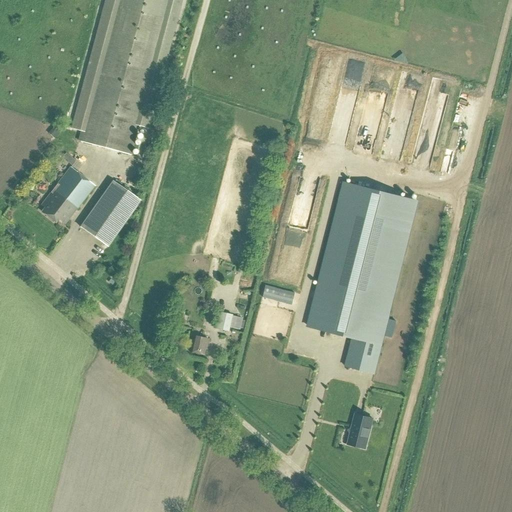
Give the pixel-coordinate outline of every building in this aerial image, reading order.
[(182,0),(104,0),(70,128),(82,131),(79,141),(130,154),(138,126),(148,129),(182,0)] [(375,106),(375,115),(389,116),(390,101),(380,101),(379,107),(375,106)] [(52,130),(60,139),(67,132),(58,123),(52,130)] [(65,224),(89,194),(95,186),(70,167),(41,205),(45,207),(41,211),(56,222),(58,219),(65,224)] [(109,247),(141,201),(113,181),(81,227),(109,247)] [(374,374),(419,202),(346,183),(309,325),(352,337),(345,366),(374,374)] [(297,271),(300,257),(293,256),(291,270),(297,271)] [(229,332),(233,316),(220,313),(216,329),(229,332)] [(207,349),(209,339),(193,335),(189,352),(204,355),(206,349),(207,349)] [(355,414),(352,427),(347,430),(350,434),(348,444),(365,448),(373,418),(361,415),(355,414)]
